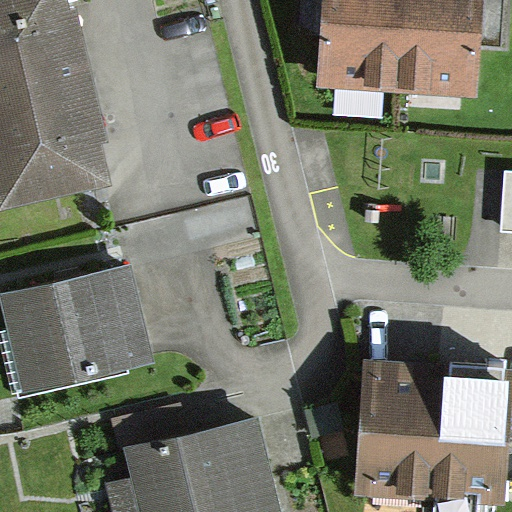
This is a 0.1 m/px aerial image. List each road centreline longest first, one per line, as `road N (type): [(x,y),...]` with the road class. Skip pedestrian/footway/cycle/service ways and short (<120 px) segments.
road 1 (residential): [(308,283),(244,0)]
road 2 (residential): [(511,297),(308,283)]
road 3 (residential): [(213,340),(233,363),(266,371),(302,360),(316,332),(308,283)]
